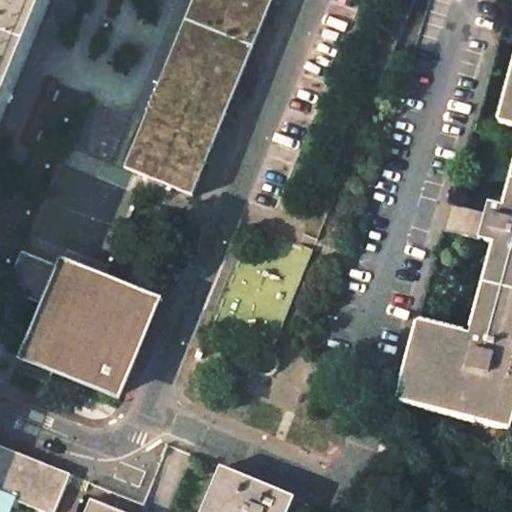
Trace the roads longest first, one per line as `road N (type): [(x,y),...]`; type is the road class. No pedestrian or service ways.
road 1 (residential): [(147,407),(312,0)]
road 2 (residential): [(147,407),(345,492),(377,376)]
road 3 (residential): [(0,409),(93,444),(135,434),(147,407)]
